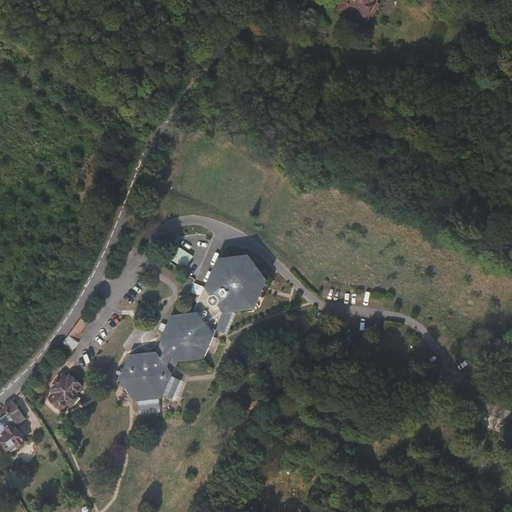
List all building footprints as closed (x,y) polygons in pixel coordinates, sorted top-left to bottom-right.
[(189,305),(186,313),(167,314),(156,339),(160,341),(155,352),(152,350),(126,354),(115,379),(131,401),(134,400),(154,398),(158,397),(159,394),(167,376),(173,360),(198,357),(211,328),(220,331),(230,307),(248,305),(260,280),(241,256),(214,260),(203,286),(197,286),(193,295),(189,305)] [(91,321),(84,316),(62,343),(68,348),(91,321)] [(160,341),(156,339),(152,350),(155,352),(160,341)] [(54,382),(57,384),(52,389),(55,392),(50,398),(63,408),(68,401),(72,404),(79,395),(76,393),(82,386),(68,375),(66,378),(61,374),(54,382)] [(176,380),(167,376),(159,394),(168,398),(176,380)] [(25,415),(11,398),(0,406),(0,432),(5,440),(6,440),(13,448),(25,438),(11,420),(15,417),(17,421),(25,415)] [(134,400),(135,411),(156,408),(154,398),(134,400)]
